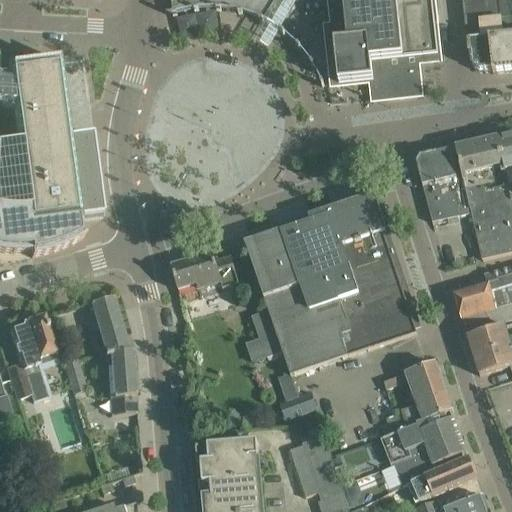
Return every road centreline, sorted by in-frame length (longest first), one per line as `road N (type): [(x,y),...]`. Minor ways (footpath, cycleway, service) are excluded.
road 1 (residential): [(509,511),(388,154)]
road 2 (residential): [(388,154),(334,183),(139,247)]
road 3 (tertiary): [(170,511),(139,247)]
road 4 (tertiary): [(139,247),(119,160),(145,17)]
road 5 (residential): [(139,247),(0,287)]
road 6 (residential): [(388,154),(412,132),(511,113)]
road 7 (tertiary): [(16,20),(145,17)]
